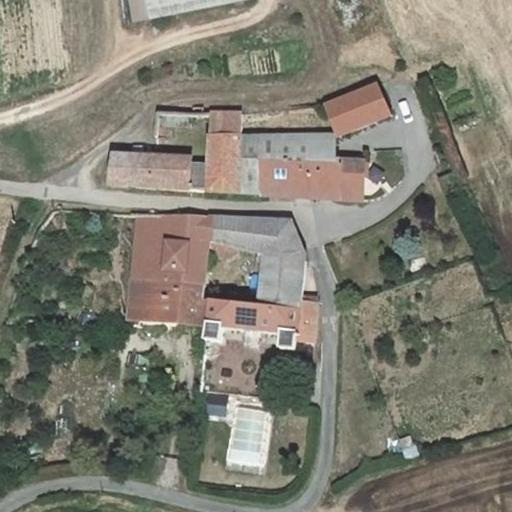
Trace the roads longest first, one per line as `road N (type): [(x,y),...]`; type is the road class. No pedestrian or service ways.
road 1 (track): [(0,292),(42,193),(147,102),(290,92),(313,66),(308,22),(289,6),(138,41),(56,107),(0,122)]
road 2 (residential): [(0,186),(302,213),(330,252),(343,301),(327,471),(300,509),(281,511)]
road 3 (residential): [(234,511),(103,479),(13,496),(0,507)]
